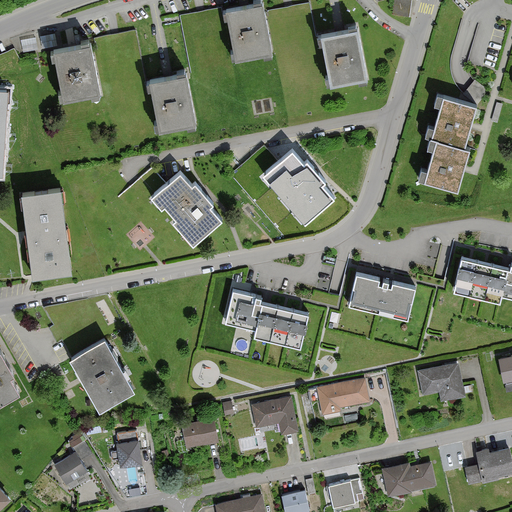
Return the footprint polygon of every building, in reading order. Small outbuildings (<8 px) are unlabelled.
[(410,18),(412,0),(407,0),(395,0),(393,16),(410,18)] [(276,52),(265,3),(227,11),(238,60),(276,52)] [(371,76),(360,27),(322,35),(333,84),(371,76)] [(54,33),(38,37),(41,50),(57,46),(54,33)] [(35,38),(19,41),(22,54),(38,51),(35,38)] [(103,92),(93,43),(55,51),(66,100),(103,92)] [(198,122),(187,73),(150,81),(160,130),(198,122)] [(488,88),(475,78),(463,93),(476,103),(488,88)] [(10,88),(0,87),(0,173),(5,174),(10,88)] [(466,146),(478,105),(439,93),(436,105),(441,106),(436,126),(429,124),(426,136),(431,138),(428,148),(434,150),(429,170),(423,168),(419,180),(459,192),(472,148),(466,146)] [(504,105),(497,103),(491,123),(499,125),(504,105)] [(306,164),(295,150),(265,175),(276,187),(279,184),(291,198),(288,200),(308,223),(337,199),(324,184),(327,182),(309,161),(306,164)] [(192,187),(181,173),(151,198),(162,210),(165,207),(177,221),(174,223),(193,246),(223,222),(210,207),(213,205),(195,184),(192,187)] [(63,187),(22,193),(33,277),(74,272),(63,187)] [(511,269),(464,257),(456,291),(503,303),(505,296),(511,297),(511,269)] [(418,288),(358,274),(351,305),(410,319),(418,288)] [(311,313),(262,302),(263,297),(234,291),(227,323),(257,330),(256,336),(303,346),(311,313)] [(137,389),(107,338),(72,358),(102,409),(137,389)] [(0,351),(0,404),(21,392),(12,376),(16,374),(2,350),(0,351)] [(511,355),(500,358),(505,383),(511,381),(511,355)] [(459,363),(418,372),(423,396),(441,392),(442,400),(466,395),(459,363)] [(370,401),(365,378),(317,389),(323,415),(342,410),(342,408),(370,401)] [(299,430),(292,396),(253,405),(258,428),(280,423),(283,434),(299,430)] [(230,402),(223,404),(225,415),(233,413),(230,402)] [(216,418),(183,425),(188,447),(220,441),(216,418)] [(135,429),(117,433),(118,444),(116,444),(120,467),(144,463),(139,440),(137,440),(135,429)] [(72,447),(75,451),(54,463),(67,484),(88,472),(81,460),(93,453),(85,440),(72,447)] [(490,448),(477,451),(480,463),(465,466),(469,483),(484,479),(485,482),(501,478),(500,475),(511,472),(511,451),(511,448),(491,452),(490,448)] [(410,462),(383,469),(390,497),(438,485),(432,462),(411,467),(410,462)] [(360,478),(329,485),(335,509),(360,503),(358,494),(363,493),(360,478)] [(313,479),(307,480),(309,493),(315,492),(313,479)] [(0,509),(11,499),(0,486),(0,509)] [(305,490),(283,495),(286,511),(304,511),(310,511),(305,490)] [(218,511),(266,511),(262,494),(216,504),(218,511)]
